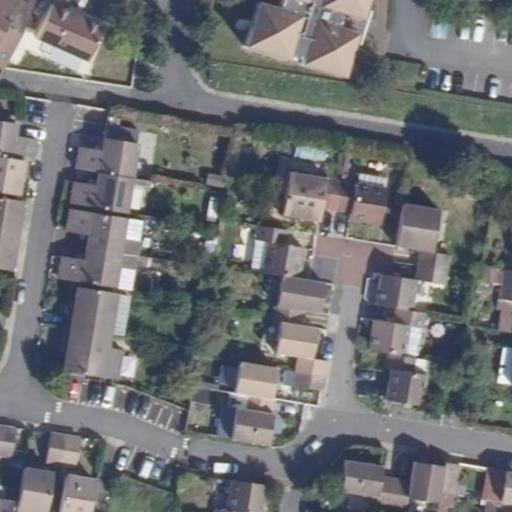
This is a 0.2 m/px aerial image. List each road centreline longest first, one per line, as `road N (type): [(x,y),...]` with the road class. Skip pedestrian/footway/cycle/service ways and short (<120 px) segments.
road 1 (residential): [(10,403),(271,463),(348,425),(511,452)]
road 2 (residential): [(511,156),(203,104),(173,76),(177,23),(162,0)]
